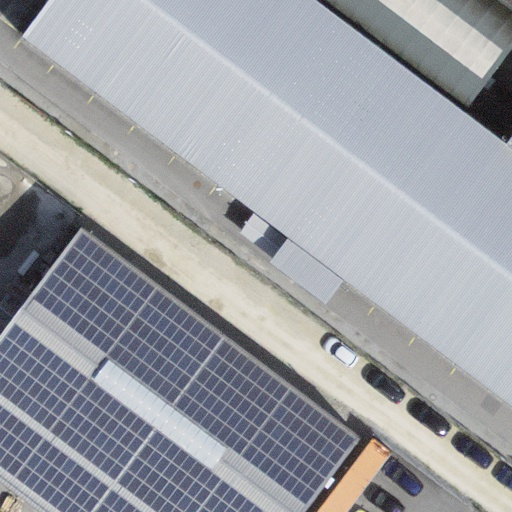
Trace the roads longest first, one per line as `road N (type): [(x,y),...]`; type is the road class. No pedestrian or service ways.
road 1 (unknown): [(511,404),(57,85),(17,49),(0,0)]
road 2 (track): [(511,501),(0,131)]
